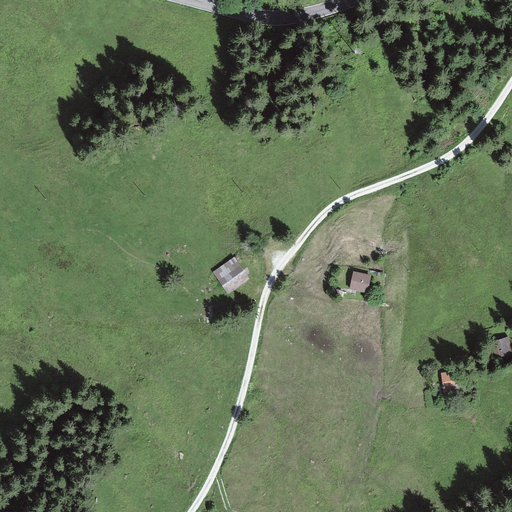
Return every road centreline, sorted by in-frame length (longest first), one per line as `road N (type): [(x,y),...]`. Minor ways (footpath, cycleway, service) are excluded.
road 1 (track): [(188,511),(241,415),(265,305),(298,242),(349,196),(456,151),(511,82)]
road 2 (tertiary): [(349,0),(278,16),(194,0)]
